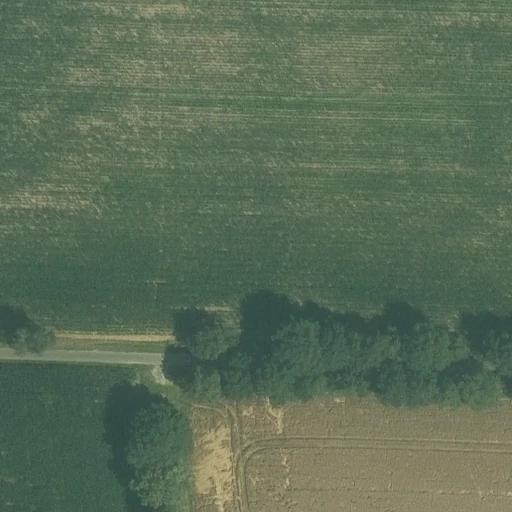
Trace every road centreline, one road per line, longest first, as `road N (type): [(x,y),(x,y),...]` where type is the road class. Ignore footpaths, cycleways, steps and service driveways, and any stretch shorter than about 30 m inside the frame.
road 1 (track): [(0,345),(511,366)]
road 2 (track): [(210,354),(226,511)]
